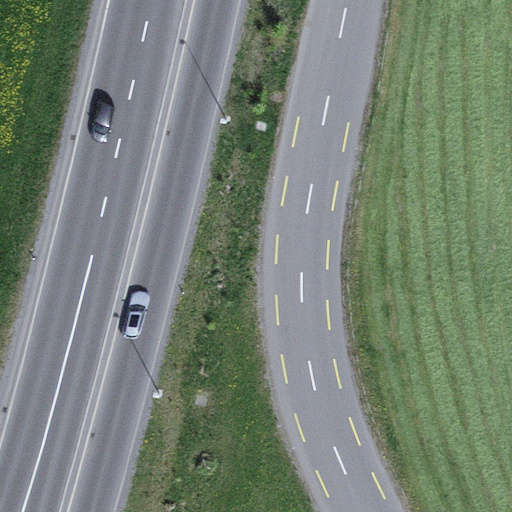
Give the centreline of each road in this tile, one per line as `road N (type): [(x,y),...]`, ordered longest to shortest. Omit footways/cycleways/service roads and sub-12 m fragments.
road 1 (trunk): [(89,511),(224,0)]
road 2 (tertiary): [(349,0),(309,197),(302,303),(319,399),(368,511)]
road 3 (trunk): [(151,0),(28,499)]
